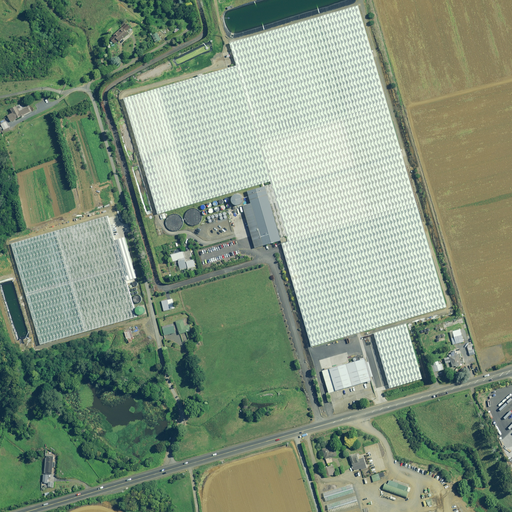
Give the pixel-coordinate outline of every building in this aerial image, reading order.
[(449,311),(358,8),(228,47),(318,350),(449,311)] [(131,27),(127,23),(113,35),(114,36),(111,39),(115,43),(118,40),(119,42),(128,34),(126,31),(131,27)] [(157,33),(152,35),(155,42),(161,40),(157,33)] [(266,184),(231,68),(123,100),(158,216),(266,184)] [(7,115),(11,122),(21,116),(21,117),(24,116),(23,115),(30,111),(28,107),(20,111),(17,106),(13,107),(10,109),(12,113),(7,115)] [(9,128),(6,122),(1,124),(4,130),(2,131),(3,134),(11,130),(10,128),(9,128)] [(283,242),(268,185),(248,190),(252,204),(242,206),(254,249),(283,242)] [(235,205),(236,205),(237,205),(238,205),(239,205),(240,205),(240,204),(241,203),(242,203),(242,202),(242,201),(242,200),(242,199),(242,198),(242,197),(241,196),(240,195),(239,195),(238,194),(237,194),(236,194),(235,195),(234,195),(233,196),(232,197),(232,198),(232,199),(231,200),(232,201),(232,202),(233,203),(233,204),(234,204),(235,205)] [(190,225),(191,226),(192,226),(193,226),(194,226),(196,225),(197,225),(198,224),(200,223),(200,222),(201,220),(201,219),(201,217),(201,216),(201,214),(200,213),(199,212),(198,211),(197,210),(196,209),(194,209),(193,209),(191,209),(190,209),(189,210),(187,211),(186,212),(186,213),(185,214),(185,216),(184,217),(185,219),(185,220),(186,222),(186,223),(187,224),(189,225),(190,225)] [(176,231),(178,230),(179,230),(180,229),(181,228),(182,226),(182,225),(183,223),(183,222),(182,220),(182,219),(181,218),(180,217),(179,216),(178,215),(176,214),(175,214),(173,214),(172,214),(170,215),(169,216),(168,217),(167,218),(166,219),(166,221),(165,222),(165,224),(166,225),(166,227),(167,228),(168,229),(169,230),(171,231),(172,231),(173,231),(175,231),(176,231)] [(10,245),(39,345),(135,318),(106,217),(10,245)] [(180,252),(179,250),(175,250),(175,254),(172,255),(173,261),(178,260),(180,269),(187,268),(184,252),(180,252)] [(195,266),(194,260),(187,262),(188,268),(195,266)] [(162,304),(164,311),(170,310),(168,300),(162,301),(162,304)] [(185,326),(183,320),(176,322),(180,334),(189,332),(187,326),(185,326)] [(424,381),(407,325),(360,338),(377,395),(424,381)] [(176,333),(174,326),(163,329),(165,335),(176,333)] [(125,332),(127,338),(128,341),(129,340),(130,343),(136,341),(133,330),(125,332)] [(452,345),(463,342),(460,330),(449,332),(451,340),(449,340),(449,342),(452,342),(452,345)] [(458,355),(450,357),(453,367),(456,366),(456,367),(462,366),(458,355)] [(369,383),(361,359),(330,368),(337,392),(369,383)] [(432,373),(443,370),(441,364),(438,365),(437,362),(430,364),(432,373)] [(327,463),(333,462),(332,457),(338,456),(336,445),(322,448),(325,459),(326,459),(327,463)] [(359,459),(358,454),(350,456),(352,470),(369,467),(367,457),(359,459)] [(45,473),(46,473),(46,474),(52,474),(53,457),(47,456),(47,458),(46,458),(45,473)] [(333,465),(324,468),(327,477),(336,473),(333,465)] [(385,483),(382,490),(407,498),(409,493),(406,492),(408,486),(390,480),(388,484),(385,483)] [(323,493),(326,501),(354,493),(351,484),(323,493)] [(327,505),(329,511),(334,511),(358,505),(356,496),(327,505)]
